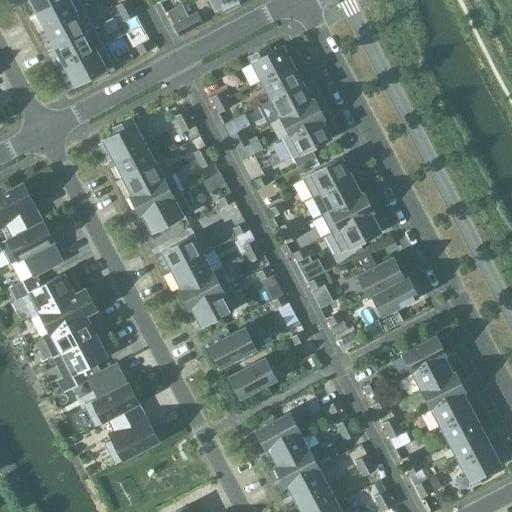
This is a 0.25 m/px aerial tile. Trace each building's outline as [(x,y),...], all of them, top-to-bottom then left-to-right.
[(29,0),(36,12),(58,0),(29,0)] [(58,0),(36,12),(39,18),(38,19),(44,29),(45,30),(77,14),(77,15),(84,11),(78,0),(58,0)] [(120,14),(132,8),(128,0),(127,0),(116,6),(120,14)] [(209,0),(215,11),(223,7),(226,12),(240,5),(237,0),(209,0)] [(132,8),(120,14),(125,22),(136,15),(132,8)] [(180,36),(202,24),(196,13),(174,25),(180,36)] [(86,31),(77,15),(77,14),(45,30),(55,48),(86,32),(86,31)] [(86,32),(55,48),(58,54),(57,55),(63,65),(64,66),(103,46),(93,27),(86,31),(86,32)] [(148,40),(137,46),(141,55),(153,49),(148,40)] [(103,46),(64,66),(74,85),(91,77),(94,81),(107,74),(105,69),(113,65),(103,46)] [(262,50),(249,57),(261,81),(293,64),(283,46),(265,55),(262,50)] [(296,71),(293,64),(261,81),(271,99),(302,82),(301,81),(302,81),(297,70),(296,71)] [(280,117),(312,101),(311,100),(302,82),(271,99),(280,117)] [(215,105),(227,99),(223,91),(211,97),(215,105)] [(227,99),(215,105),(219,113),(231,107),(227,99)] [(280,117),(289,135),(290,135),(321,119),(322,119),(324,118),(320,111),(321,111),(315,100),(314,101),(313,99),(311,100),(312,101),(280,117)] [(179,124),(190,118),(186,110),(174,116),(179,124)] [(190,118),(179,124),(183,132),(195,126),(190,118)] [(113,159),(144,142),(145,143),(152,139),(142,120),(134,124),(132,119),(118,126),(121,131),(103,140),(104,142),(99,145),(107,160),(112,158),(113,159)] [(322,119),(321,119),(290,135),(289,135),(282,138),(292,158),(331,137),(322,119)] [(230,134),(234,141),(246,135),(242,128),(230,134)] [(246,135),(234,141),(238,149),(250,143),(246,135)] [(153,160),(145,143),(144,142),(113,159),(116,165),(115,165),(121,176),(122,176),(122,177),(154,160),(153,160)] [(198,161),(209,154),(205,146),(193,153),(198,161)] [(209,154),(198,161),(202,168),(214,162),(209,154)] [(131,194),(132,195),(170,175),(160,156),(153,160),(154,160),(122,177),(131,194)] [(303,178),(313,197),(351,176),(348,170),(349,170),(344,159),(343,160),(342,157),(303,178)] [(266,174),(254,180),(259,189),(270,182),(266,174)] [(140,215),(142,214),(141,213),(180,193),(170,175),(132,195),(131,194),(129,195),(130,197),(129,198),(135,208),(136,208),(140,215)] [(322,215),(361,194),(351,176),(313,197),(322,215)] [(0,220),(7,217),(17,234),(40,222),(31,204),(33,203),(30,198),(31,198),(26,187),(25,188),(22,183),(2,193),(0,188),(0,220)] [(332,233),(370,212),(371,213),(373,212),(372,210),(373,209),(367,199),(366,199),(363,192),(361,194),(322,215),(332,233)] [(180,193),(141,213),(142,214),(151,232),(190,212),(180,193)] [(230,193),(218,199),(222,208),(234,201),(230,193)] [(281,203),(269,209),(274,217),(286,211),(281,203)] [(371,213),(370,212),(332,233),(342,251),(380,231),(371,213)] [(40,222),(17,234),(0,243),(11,264),(28,255),(38,274),(63,261),(62,258),(60,260),(51,243),(53,241),(51,236),(46,225),(45,226),(42,221),(40,222)] [(283,235),(295,229),(291,221),(279,227),(283,235)] [(245,222),(233,228),(237,236),(249,230),(245,222)] [(295,229),(283,235),(288,243),(299,237),(295,229)] [(203,254),(204,255),(211,251),(200,232),(162,252),(163,254),(162,255),(168,265),(169,265),(172,271),(203,254)] [(247,254),(259,248),(255,240),(243,246),(247,254)] [(305,247),(293,253),(297,261),(309,255),(305,247)] [(259,248),(247,254),(251,262),(263,256),(259,248)] [(181,288),(181,289),(213,272),(204,255),(203,254),(172,271),(181,288)] [(403,277),(399,271),(400,270),(395,260),(394,260),(392,257),(357,276),(368,297),(372,295),(371,295),(403,278),(403,277)] [(268,266),(257,272),(261,281),(273,274),(268,266)] [(188,307),(188,308),(222,290),(222,289),(229,286),(220,269),(213,272),(181,289),(181,288),(179,289),(182,296),(181,296),(187,307),(188,307)] [(39,313),(75,294),(74,294),(64,273),(41,285),(36,275),(10,289),(15,299),(21,296),(32,318),(40,314),(39,313)] [(371,295),(372,295),(382,316),(418,297),(416,294),(417,294),(411,283),(410,283),(406,275),(403,277),(403,278),(371,295)] [(320,276),(308,282),(312,290),(324,284),(320,276)] [(229,286),(222,289),(222,290),(188,308),(189,309),(191,308),(201,326),(239,305),(229,286)] [(40,314),(49,332),(50,333),(96,309),(85,288),(74,294),(75,294),(39,313),(40,314)] [(283,295),(272,301),(276,309),(288,303),(283,295)] [(101,318),(96,309),(50,333),(49,332),(42,336),(53,357),(96,335),(90,324),(101,318)] [(339,312),(327,318),(331,326),(343,320),(339,312)] [(343,320),(331,326),(336,335),(348,329),(343,320)] [(255,349),(244,327),(208,346),(210,349),(209,349),(215,360),(216,360),(220,367),(255,349)] [(302,331),(291,337),(295,345),(307,339),(302,331)] [(84,368),(107,356),(96,335),(53,357),(64,378),(58,381),(64,391),(90,378),(84,368)] [(443,356),(446,355),(444,353),(445,353),(440,342),(439,342),(435,336),(402,353),(411,372),(443,355),(443,356)] [(421,390),(453,374),(452,373),(443,356),(443,355),(411,372),(421,390)] [(276,379),(264,358),(229,376),(233,384),(232,385),(238,395),(239,395),(240,398),(276,379)] [(96,425),(113,417),(136,404),(138,403),(136,398),(131,387),(130,387),(127,382),(125,384),(116,367),(118,365),(117,363),(92,377),(102,396),(85,405),(96,425)] [(462,392),(464,391),(454,372),(452,373),(453,374),(421,390),(430,408),(462,392)] [(375,381),(363,387),(368,395),(379,389),(375,381)] [(430,408),(440,426),(471,410),(462,392),(430,408)] [(384,399),(373,405),(377,413),(389,407),(384,399)] [(339,400),(327,406),(331,414),(343,408),(339,400)] [(147,421),(145,422),(136,404),(113,417),(122,434),(105,443),(116,464),(158,441),(156,436),(151,425),(150,426),(147,421)] [(471,410),(440,426),(449,444),(481,428),(480,426),(481,426),(475,415),(475,416),(471,410)] [(268,448),(267,448),(299,431),(289,412),(255,430),(259,437),(258,437),(264,448),(265,448),(266,450),(268,448)] [(387,431),(398,425),(394,417),(382,423),(387,431)] [(341,432),(352,426),(348,418),(336,424),(341,432)] [(398,425),(387,431),(391,439),(402,433),(398,425)] [(352,426),(341,432),(345,440),(357,434),(352,426)] [(481,428),(449,444),(459,462),(490,446),(481,428)] [(267,448),(268,448),(277,465),(277,466),(308,449),(299,431),(267,448)] [(490,446),(459,462),(471,486),(485,479),(482,474),(500,465),(499,462),(504,460),(496,444),(491,447),(490,446)] [(287,485),(287,484),(318,467),(308,449),(277,466),(277,465),(275,466),(285,486),(287,485)] [(405,467),(417,461),(413,453),(401,459),(405,467)] [(360,469),(371,462),(367,454),(355,460),(360,469)] [(417,461),(405,467),(410,475),(421,469),(417,461)] [(371,462),(360,469),(364,477),(375,470),(371,462)] [(287,484),(287,485),(296,502),(327,485),(318,467),(287,484)] [(441,487),(435,475),(415,485),(421,498),(441,487)] [(320,511),(337,503),(327,485),(296,502),(299,508),(298,508),(300,511),(320,511)] [(379,504),(390,498),(386,490),(374,496),(379,504)] [(390,498),(379,504),(382,511),(383,511),(394,506),(390,498)] [(320,511),(341,511),(337,503),(320,511)]
